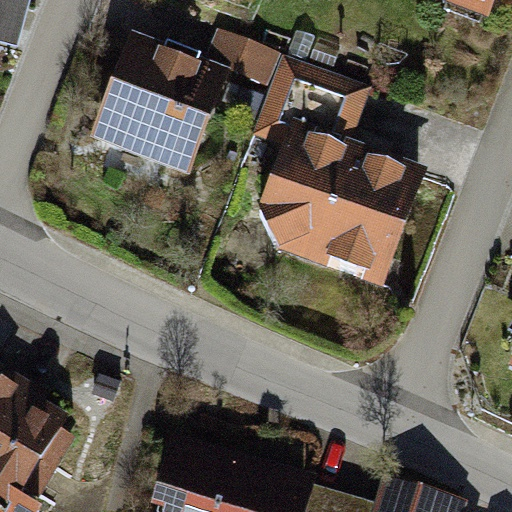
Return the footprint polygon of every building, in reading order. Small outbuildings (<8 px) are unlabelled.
[(40,0),(0,0),(0,55),(24,62),(40,0)] [(499,0),(407,0),(489,29),(499,0)] [(282,69),(219,44),(206,77),(269,102),(282,69)] [(227,96),(138,63),(106,149),(195,182),(227,96)] [(369,106),(291,76),(272,125),(350,155),(369,106)] [(424,191),(296,148),(261,253),(388,296),(424,191)] [(41,511),(81,434),(0,393),(0,511),(41,511)] [(312,511),(318,495),(182,452),(164,511),(312,511)] [(449,511),(390,494),(384,511),(449,511)] [(374,511),(318,495),(312,511),(374,511)]
